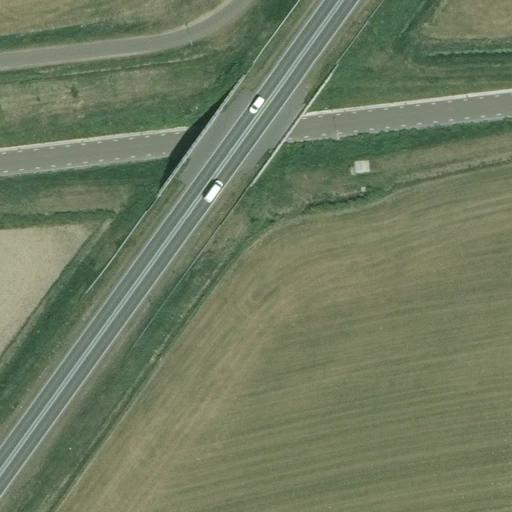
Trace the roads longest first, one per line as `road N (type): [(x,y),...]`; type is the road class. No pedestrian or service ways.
road 1 (trunk): [(0,473),(342,0)]
road 2 (unclassified): [(0,164),(511,105)]
road 3 (unclassified): [(0,62),(156,44),(198,31),(243,0)]
